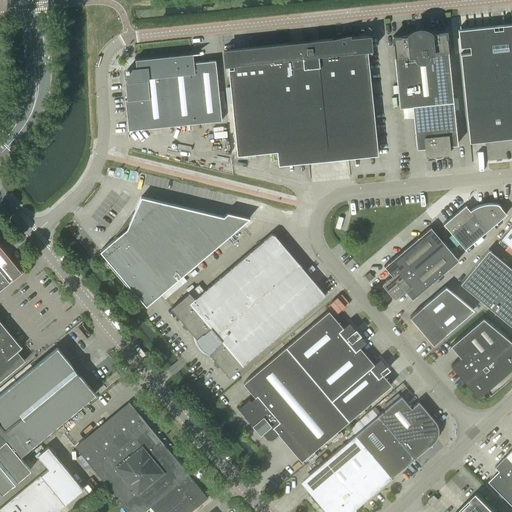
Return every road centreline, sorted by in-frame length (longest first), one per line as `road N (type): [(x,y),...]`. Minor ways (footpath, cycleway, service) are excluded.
road 1 (unclassified): [(31,235),(85,188),(102,156),(100,63),(128,37),(492,0)]
road 2 (unclassified): [(268,511),(31,235)]
road 3 (unclassified): [(478,435),(318,245),(321,209)]
road 4 (unclassified): [(511,179),(342,194),(321,209)]
